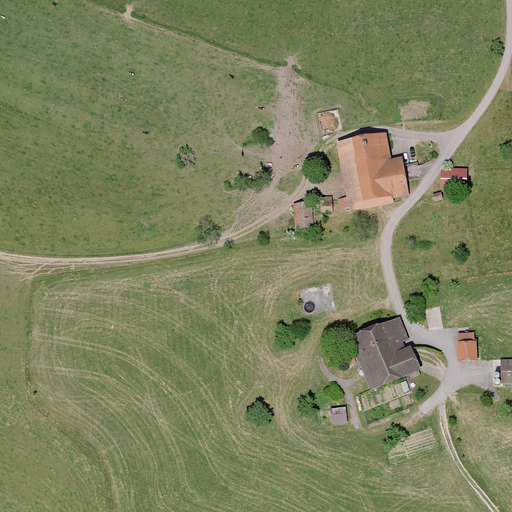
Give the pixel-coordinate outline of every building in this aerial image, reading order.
[(386,133),(336,142),(345,197),(338,198),(340,208),(351,206),(352,210),(394,203),(393,198),(409,195),(402,156),(390,158),(386,133)] [(467,169),(441,169),(441,191),(467,191),(467,169)] [(441,192),(432,195),(435,202),(443,199),(441,192)] [(332,198),(320,198),(320,213),(333,212),(332,198)] [(312,204),(294,205),(295,230),(314,229),(312,204)] [(360,333),(349,337),(371,391),(422,370),(411,345),(405,347),(403,342),(409,339),(400,316),(379,325),(379,323),(359,331),(360,333)] [(458,342),(456,342),(457,361),(477,360),(477,341),(474,341),(474,333),(458,334),(458,342)] [(511,359),(501,360),(501,383),(511,383),(511,391),(511,390),(511,359)] [(346,408),(330,409),(332,424),(347,423),(346,408)]
